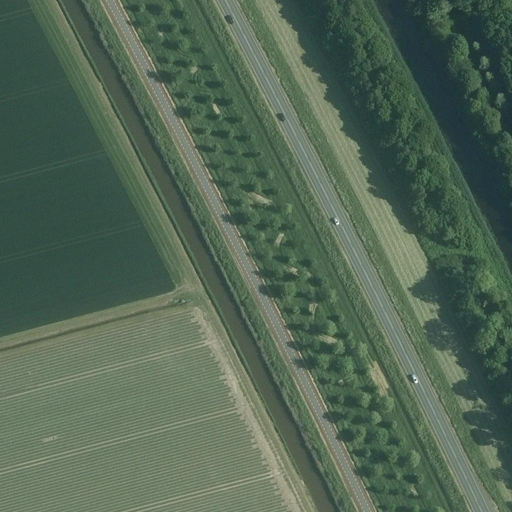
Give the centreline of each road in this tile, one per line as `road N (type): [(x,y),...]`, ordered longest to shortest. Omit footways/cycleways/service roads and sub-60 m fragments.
road 1 (trunk): [(487,511),(228,0)]
road 2 (unclassified): [(368,511),(110,0)]
